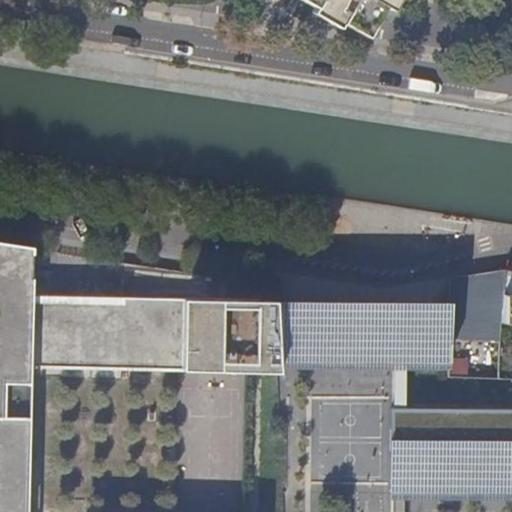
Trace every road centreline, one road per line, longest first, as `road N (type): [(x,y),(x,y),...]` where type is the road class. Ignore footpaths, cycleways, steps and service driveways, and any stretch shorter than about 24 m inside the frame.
road 1 (residential): [(0,10),(511,87)]
road 2 (residential): [(0,203),(201,233)]
